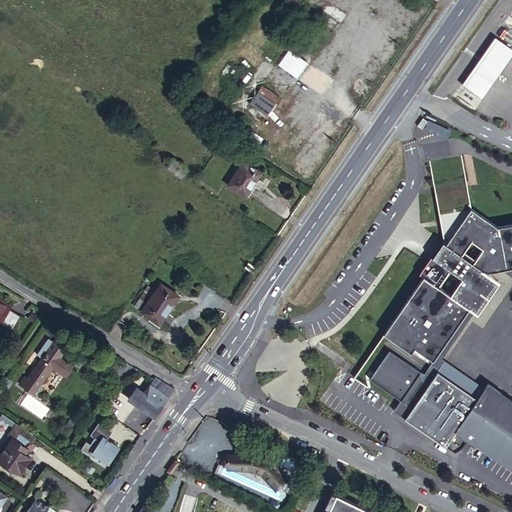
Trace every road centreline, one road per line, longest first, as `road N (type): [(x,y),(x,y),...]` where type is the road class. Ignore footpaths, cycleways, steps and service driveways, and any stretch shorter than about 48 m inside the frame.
road 1 (secondary): [(201,390),(469,0)]
road 2 (residential): [(0,273),(201,390)]
road 3 (unclassified): [(201,390),(336,453)]
road 4 (unclassified): [(336,453),(455,511)]
